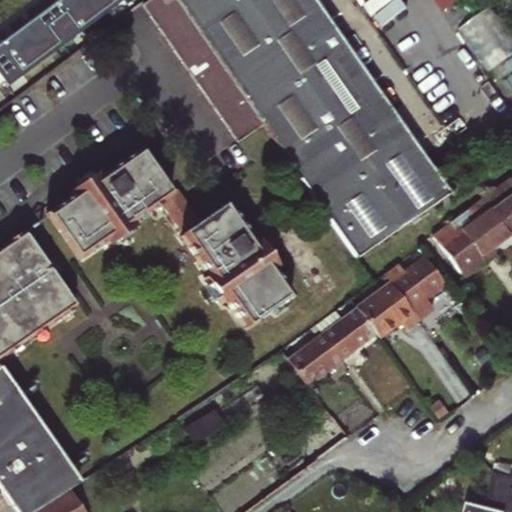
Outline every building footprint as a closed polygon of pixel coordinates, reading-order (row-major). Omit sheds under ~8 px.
[(60,0),(0,44),(0,85),(3,90),(127,0),(60,0)] [(263,127),(255,115),(247,103),(239,92),(231,80),(223,69),(215,57),(207,46),(199,34),(191,23),(183,12),(174,0),(150,0),(141,6),(239,145),(263,127)] [(255,115),(263,127),(352,255),(443,192),(308,0),(174,0),(183,12),(191,23),(199,34),(207,46),(215,57),(223,69),(231,80),(239,92),(247,103),(255,115)] [(441,0),(449,10),(461,0),(441,0)] [(226,202),(196,223),(175,192),(168,196),(137,150),(97,178),(95,174),(88,179),(76,188),(69,193),(71,196),(45,215),(77,260),(103,242),(106,246),(113,242),(125,233),(132,228),(130,224),(157,205),(205,276),(201,279),(206,286),(214,297),(219,304),(223,302),(241,328),(268,309),(281,300),(289,295),(271,268),(275,266),(257,240),(253,242),(226,202)] [(73,184),(76,188),(88,179),(86,176),(73,184)] [(452,222),(484,266),(496,257),(491,250),(511,234),(511,182),(510,180),(452,222)] [(452,222),(435,235),(467,279),(484,266),(452,222)] [(0,358),(73,308),(51,276),(58,271),(49,259),(42,264),(21,233),(0,246),(0,358)] [(125,233),(113,242),(116,246),(127,237),(125,233)] [(382,275),(389,285),(408,311),(417,322),(431,311),(423,300),(445,283),(426,257),(407,272),(400,262),(382,275)] [(375,335),(377,338),(397,323),(403,332),(417,322),(408,311),(389,285),(356,310),(375,335)] [(214,297),(206,286),(201,289),(209,301),(214,297)] [(281,300),(268,309),(271,314),(284,305),(281,300)] [(322,335),(341,360),(375,335),(356,310),(322,335)] [(341,360),(322,335),(288,361),(307,386),(341,360)] [(0,492),(12,511),(33,511),(77,484),(0,371),(0,492)] [(188,426),(198,442),(210,434),(206,427),(221,417),(216,409),(188,426)] [(511,511),(511,477),(494,473),(484,510),(467,505),(465,511),(511,511)] [(83,511),(70,491),(38,511),(83,511)]
